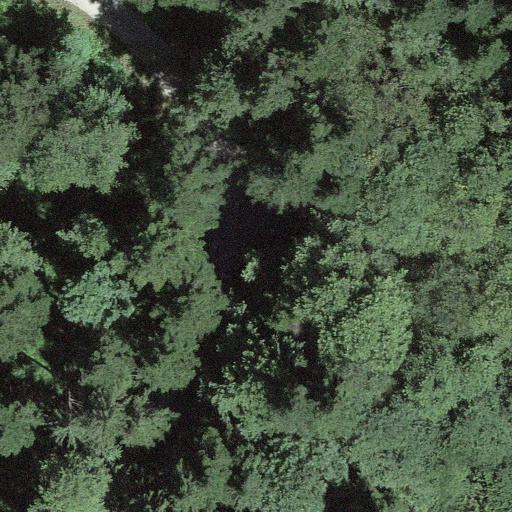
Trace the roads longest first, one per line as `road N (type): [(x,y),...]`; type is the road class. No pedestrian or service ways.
road 1 (track): [(62,511),(207,313),(234,203)]
road 2 (track): [(234,203),(511,201)]
road 3 (track): [(234,203),(206,105),(140,33),(95,0)]
